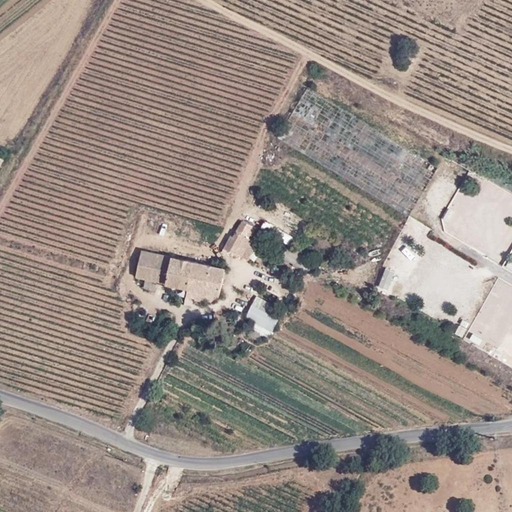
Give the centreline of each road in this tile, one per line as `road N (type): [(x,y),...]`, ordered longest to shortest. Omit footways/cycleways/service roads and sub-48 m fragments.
road 1 (unclassified): [(0,396),(167,456),(213,464),(511,424)]
road 2 (track): [(511,149),(204,0)]
